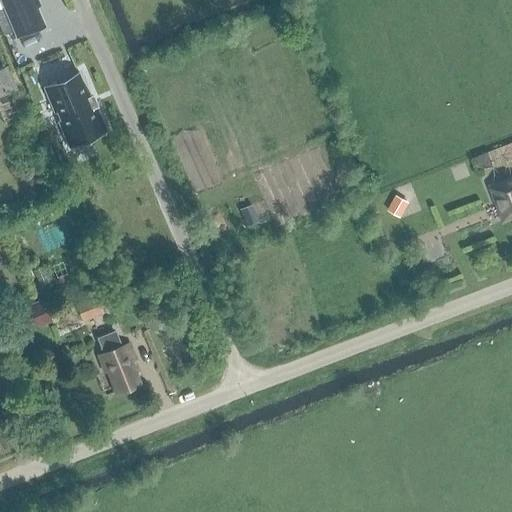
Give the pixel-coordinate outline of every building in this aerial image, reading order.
[(48,23),(37,0),(26,0),(3,10),(15,40),(22,56),(52,43),(44,24),(48,23)] [(0,94),(16,91),(10,65),(0,67),(0,94)] [(90,95),(88,96),(78,72),(76,73),(77,76),(56,84),(55,82),(42,87),(54,114),(57,113),(60,121),(57,122),(69,149),(71,148),(70,145),(71,145),(70,144),(69,144),(68,141),(88,132),(91,139),(107,132),(97,107),(98,106),(97,104),(92,106),(88,98),(91,97),(90,95)] [(511,179),(490,189),(502,221),(511,217),(511,179)] [(396,196),(387,211),(400,218),(408,203),(396,196)] [(74,305),(80,319),(101,310),(95,296),(74,305)] [(20,335),(51,322),(42,299),(11,311),(20,335)] [(121,346),(115,331),(96,339),(102,353),(96,355),(102,373),(106,371),(113,391),(138,382),(130,361),(135,360),(128,343),(121,346)]
